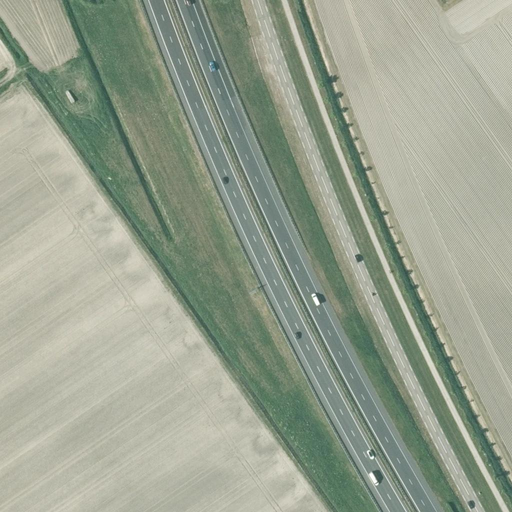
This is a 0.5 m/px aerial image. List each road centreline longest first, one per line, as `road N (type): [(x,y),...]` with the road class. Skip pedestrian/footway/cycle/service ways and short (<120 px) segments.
road 1 (motorway): [(429,511),(318,312),(184,0)]
road 2 (motorway): [(156,0),(256,241),(397,511)]
road 3 (tertiary): [(478,511),(340,225),(258,0)]
